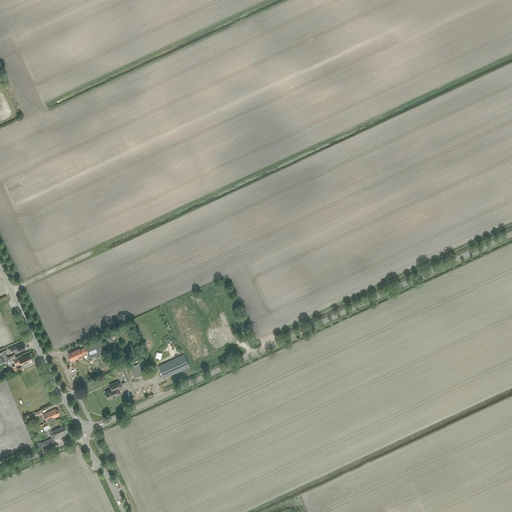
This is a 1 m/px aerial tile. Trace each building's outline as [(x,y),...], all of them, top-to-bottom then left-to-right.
[(185,297),(165,305),(191,365),(210,357),(185,297)] [(224,336),(227,334),(220,325),(207,335),(218,349),(228,341),(224,336)] [(80,349),(69,354),(71,360),(78,358),(79,360),(84,358),(83,355),(88,353),(90,358),(107,351),(102,340),(85,347),(86,348),(80,351),(80,349)] [(10,349),(11,353),(17,350),(18,353),(26,349),(25,349),(26,349),(25,346),(24,347),(23,343),(10,349)] [(4,351),(0,352),(0,364),(15,358),(13,355),(7,358),(4,351)] [(164,378),(190,366),(184,354),(159,366),(164,378)] [(30,356),(29,356),(28,355),(13,362),(14,364),(15,365),(20,363),(21,365),(25,363),(25,364),(27,363),(27,362),(31,361),(31,360),(30,358),(30,357),(30,356)] [(135,378),(144,374),(139,363),(130,367),(135,378)] [(130,364),(119,369),(120,371),(125,383),(130,381),(125,370),(130,367),(131,366),(130,364)] [(109,386),(111,390),(104,393),(108,401),(120,395),(118,390),(122,389),(118,382),(109,386)] [(56,410),(56,409),(44,414),(46,419),(48,422),(56,418),(59,416),(58,415),(60,414),(58,410),(56,410)] [(41,450),(45,448),(55,443),(53,439),(55,438),(56,440),(67,434),(66,431),(67,431),(65,426),(52,432),(54,435),(51,436),(52,438),(38,445),(41,450)]
